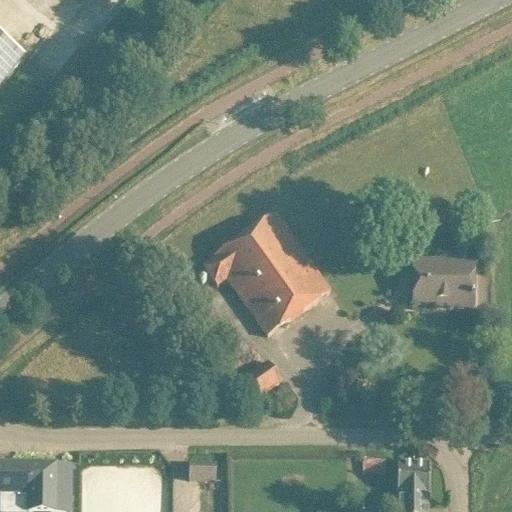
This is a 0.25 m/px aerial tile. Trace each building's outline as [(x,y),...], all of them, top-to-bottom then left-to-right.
[(0,39),(0,88),(24,58),(0,39)] [(226,282),(267,340),(329,296),(274,217),(201,268),(216,289),(226,282)] [(448,307),(448,311),(472,311),(472,263),(412,263),(412,307),(448,307)] [(281,385),(266,365),(234,389),(248,409),(281,385)] [(0,466),(0,496),(27,497),(26,511),(70,511),(70,467),(0,466)] [(397,467),(396,511),(427,511),(428,467),(397,467)] [(215,483),(215,468),(188,468),(188,484),(215,483)]
